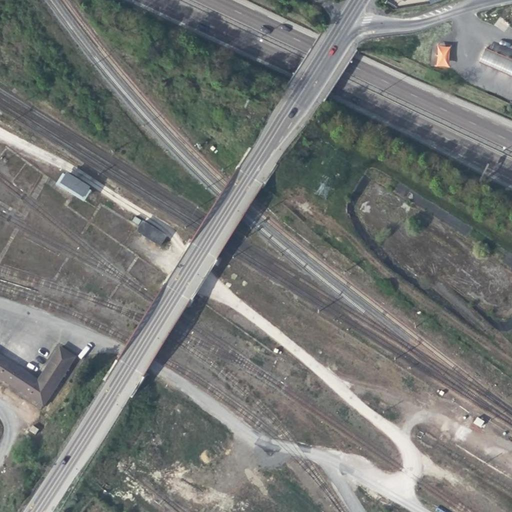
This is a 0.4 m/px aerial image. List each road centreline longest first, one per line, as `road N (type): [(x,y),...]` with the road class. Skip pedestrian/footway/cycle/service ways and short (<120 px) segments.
road 1 (secondary): [(35,511),(335,37)]
road 2 (trunk): [(511,142),(211,0)]
road 3 (trunk): [(150,0),(448,140)]
road 4 (unclassified): [(335,37),(487,0)]
